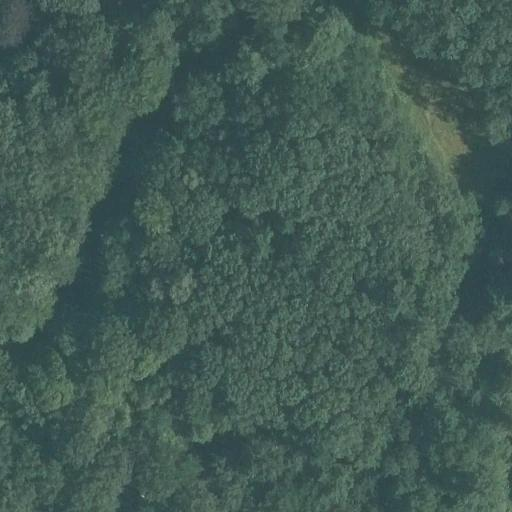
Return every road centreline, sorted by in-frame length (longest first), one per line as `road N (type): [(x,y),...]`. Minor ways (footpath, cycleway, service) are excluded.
road 1 (unclassified): [(257,511),(0,409)]
road 2 (primary): [(148,511),(0,453)]
